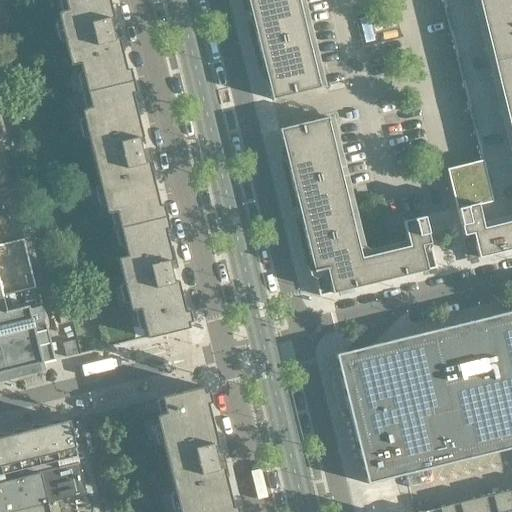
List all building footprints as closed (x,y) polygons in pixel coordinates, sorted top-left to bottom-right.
[(62,0),(65,10),(58,11),(58,13),(56,13),(62,40),(60,41),(60,42),(62,41),(69,66),(78,63),(89,107),(82,109),(82,110),(79,110),(86,137),(84,138),(84,139),(86,138),(98,185),(95,186),(96,187),(98,186),(105,213),(107,212),(107,214),(114,212),(125,255),(116,258),(122,282),(119,283),(119,284),(122,283),(128,310),(131,310),(138,309),(145,337),(121,343),(106,346),(106,347),(187,328),(186,322),(190,321),(187,310),(183,311),(176,280),(171,281),(163,248),(168,247),(163,229),(167,228),(161,204),(157,205),(149,171),(144,172),(136,139),(141,137),(130,93),(134,92),(128,68),(124,69),(120,51),(115,52),(107,19),(112,18),(107,0),(62,0)] [(245,0),(270,100),(319,88),(318,87),(324,86),(302,0),(245,0)] [(511,0),(441,0),(480,161),(445,169),(468,260),(511,249),(511,0)] [(319,123),(270,134),(311,301),(428,273),(415,222),(394,227),(399,246),(361,255),(356,253),(324,122),(319,123)] [(0,192),(10,190),(4,165),(0,166),(0,192)] [(0,218),(16,214),(10,190),(0,192),(0,218)] [(0,244),(22,239),(16,214),(0,218),(0,244)] [(0,296),(34,288),(22,239),(0,244),(0,296)] [(52,359),(34,288),(0,296),(0,372),(5,371),(5,373),(7,372),(7,371),(22,367),(22,369),(24,368),(23,367),(38,363),(39,364),(41,364),(40,361),(50,358),(50,359),(52,359)] [(57,312),(60,323),(72,321),(69,309),(57,312)] [(511,310),(334,354),(366,484),(511,447),(511,310)] [(76,354),(73,340),(61,343),(65,357),(76,354)] [(204,395),(202,386),(159,397),(163,413),(157,414),(157,415),(154,416),(161,443),(159,444),(161,444),(173,491),(170,491),(171,492),(173,492),(177,511),(236,511),(235,506),(231,506),(224,478),(228,477),(222,453),(218,454),(206,403),(210,402),(208,394),(204,395)] [(0,433),(0,482),(77,463),(66,420),(48,419),(47,424),(29,424),(29,429),(10,429),(10,434),(0,433)] [(0,511),(4,511),(84,493),(77,463),(0,482),(0,511)] [(511,511),(511,489),(511,490),(488,496),(467,501),(445,506),(424,511),(421,511),(511,511)] [(89,511),(84,493),(4,511),(89,511)]
